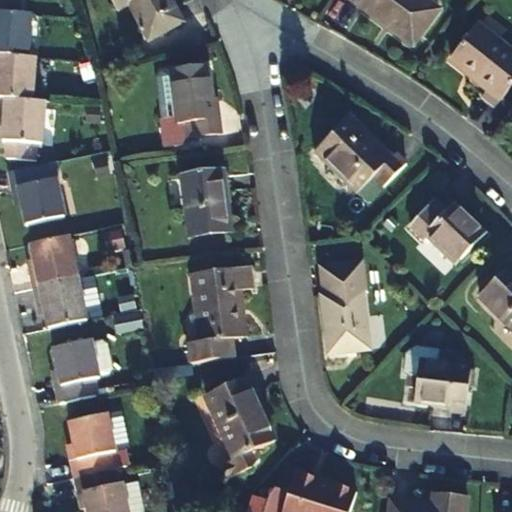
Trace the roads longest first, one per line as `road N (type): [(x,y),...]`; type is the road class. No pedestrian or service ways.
road 1 (residential): [(230,0),(261,97),(311,409),(336,432),(370,444),(511,461)]
road 2 (residential): [(233,0),(388,90),(511,190)]
road 3 (residential): [(0,333),(24,463),(13,511)]
